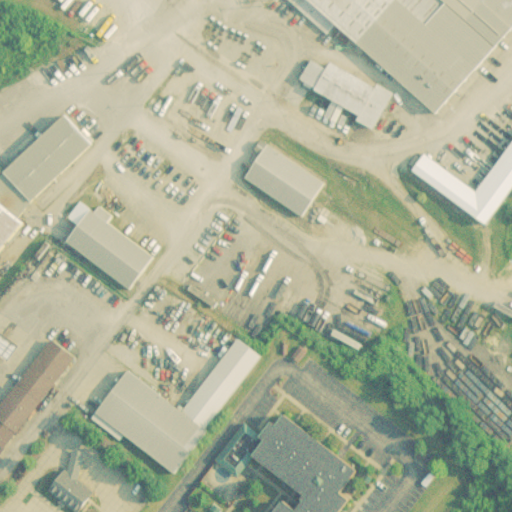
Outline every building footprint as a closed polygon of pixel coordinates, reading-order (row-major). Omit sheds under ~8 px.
[(511,0),(511,33),(438,116),(335,25),(327,35),(287,0),(511,0)] [(311,60),(329,70),(332,63),(377,88),(379,84),(395,94),(392,101),(419,116),(404,145),(358,121),(361,117),(301,80),(311,60)] [(65,116),(95,145),(31,203),(7,172),(65,116)] [(261,141),(325,183),(303,218),(245,177),(261,155),(254,150),(261,141)] [(0,203),(23,224),(0,252),(0,203)] [(92,210),(96,214),(100,208),(114,216),(110,222),(155,257),(129,291),(66,241),(92,210)] [(52,337),(77,357),(40,402),(18,384),(20,380),(52,337)] [(129,371),(184,411),(214,369),(236,386),(203,428),(209,432),(174,476),(124,435),(118,441),(91,419),(129,371)] [(18,384),(0,405),(0,451),(40,402),(18,384)] [(286,412),(359,468),(344,492),(351,498),(340,511),(182,511),(188,505),(186,494),(244,421),(253,428),(259,432),(270,420),(276,425),(286,412)] [(74,449),(83,455),(77,478),(94,493),(79,511),(77,511),(65,503),(63,506),(60,504),(57,502),(60,499),(48,488),(66,467),(69,469),(74,449)]
